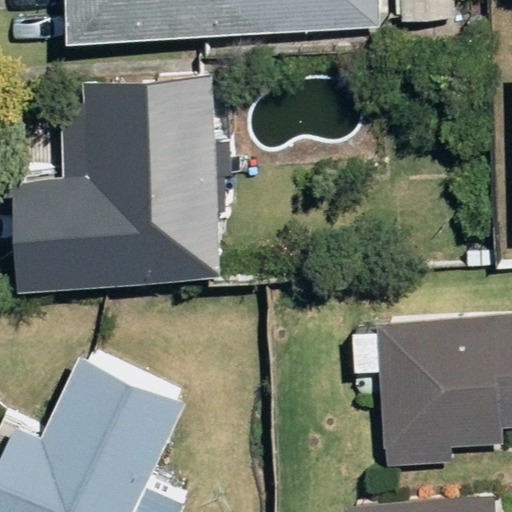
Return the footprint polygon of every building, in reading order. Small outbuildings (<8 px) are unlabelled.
[(89,0),(90,16),(392,8),(391,0),(89,0)] [(230,62),(100,56),(99,81),(76,80),(73,154),(34,152),(30,251),(222,259),(230,62)] [(511,302),(391,307),(396,452),(481,448),(480,433),(511,431),(511,302)] [(203,378),(101,327),(56,418),(27,403),(0,457),(0,511),(197,511),(211,485),(162,461),(203,378)] [(510,511),(509,483),(357,491),(357,511),(510,511)]
